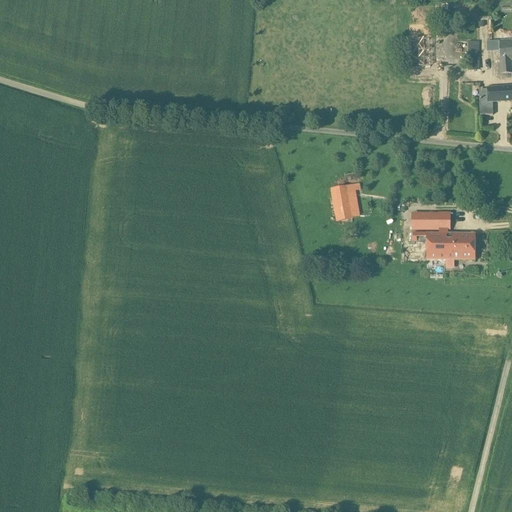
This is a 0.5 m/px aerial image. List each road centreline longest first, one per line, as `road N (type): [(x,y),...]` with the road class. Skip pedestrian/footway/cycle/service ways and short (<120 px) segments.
road 1 (unclassified): [(511,150),(99,108),(0,80)]
road 2 (unclassified): [(511,348),(471,511)]
